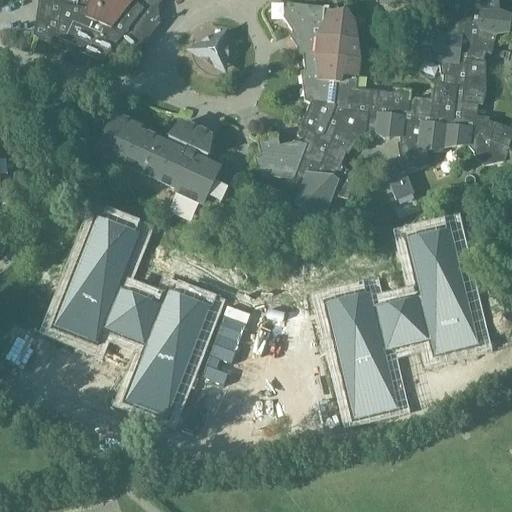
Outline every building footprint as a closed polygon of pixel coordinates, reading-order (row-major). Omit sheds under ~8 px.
[(157,0),(38,0),(37,6),(42,7),(40,23),(55,25),(53,40),(78,50),(80,55),(101,65),(114,49),(123,57),(132,56),(150,30),(147,12),(157,0)] [(258,156),(253,160),(257,178),(269,179),(277,180),(291,182),(299,186),(292,207),(298,213),(325,218),(330,200),(348,199),(354,180),(339,169),(344,157),(347,156),(348,155),(364,130),(375,130),(375,134),(383,142),(392,140),(396,161),(402,177),(426,167),(425,152),(468,148),(482,168),(504,164),(511,166),(511,147),(511,141),(511,128),(486,122),(488,118),(478,117),(479,109),(484,110),(486,95),(484,57),(492,57),(496,36),(506,34),(508,20),(500,14),(498,2),(490,3),(491,0),(501,0),(507,3),(508,2),(508,0),(380,0),(381,8),(423,2),(423,0),(429,0),(430,0),(450,10),(445,36),(445,38),(441,38),(433,53),(437,62),(439,64),(439,65),(440,79),(444,80),(442,88),(433,87),(433,90),(432,95),(432,105),(410,102),(411,94),(392,91),(391,97),(355,92),(359,65),(353,28),(347,28),(345,15),(344,15),(329,16),(327,11),(296,7),(284,6),(284,8),(283,21),(291,34),(290,35),(291,36),(296,42),(298,57),(302,57),(304,73),(299,74),(301,85),(303,99),(304,104),(309,106),(299,128),(306,133),(298,151),(289,153),(287,146),(278,148),(276,137),(261,140),(255,141),(258,156)] [(200,63),(230,61),(229,35),(198,37),(200,63)] [(99,144),(98,158),(173,191),(172,195),(197,208),(204,203),(215,181),(214,170),(193,160),(195,155),(207,160),(211,138),(180,124),(177,127),(165,141),(185,150),(182,157),(136,135),(138,132),(113,121),(106,128),(99,144)] [(95,216),(49,332),(96,350),(102,335),(142,351),(120,407),(167,425),(213,309),(166,291),(160,307),(119,291),(141,234),(95,216)] [(370,292),(321,304),(350,425),(399,414),(385,355),(427,345),(431,361),(480,349),(451,228),(402,240),(416,298),(374,309),(370,292)] [(247,373),(246,419),(274,419),(275,373),(247,373)]
